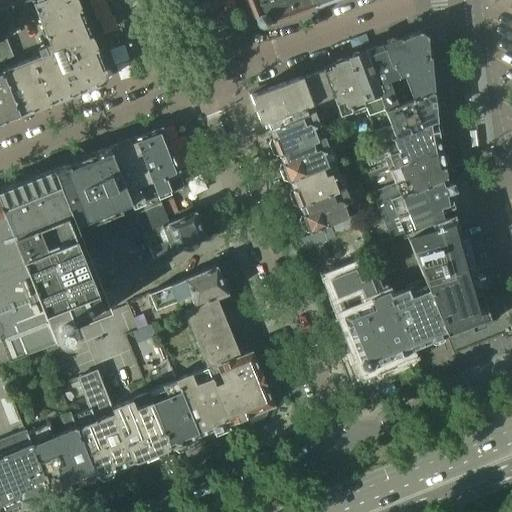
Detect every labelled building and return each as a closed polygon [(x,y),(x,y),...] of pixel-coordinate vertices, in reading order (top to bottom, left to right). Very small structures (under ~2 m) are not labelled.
[(32,0),(49,43),(52,50),(55,49),(91,35),(76,0),(32,0)] [(250,0),(255,12),(257,18),(258,18),(259,19),(260,20),(261,20),(262,20),(263,21),(264,21),(265,21),(267,21),(269,21),(271,20),(312,5),(309,0),(250,0)] [(12,3),(0,6),(0,32),(2,31),(21,24),(12,3)] [(2,31),(0,32),(0,64),(19,114),(70,94),(52,50),(49,43),(38,47),(40,54),(6,66),(3,58),(11,55),(9,49),(2,31)] [(390,63),(380,66),(385,80),(387,79),(397,105),(413,99),(431,92),(431,84),(432,84),(433,84),(434,83),(435,82),(436,80),(436,79),(437,78),(437,77),(436,75),(436,74),(435,73),(434,72),(433,71),(432,70),(431,70),(429,70),(427,49),(426,35),(419,31),(384,44),(383,44),(385,49),(390,63)] [(55,49),(52,50),(70,94),(99,84),(100,83),(101,82),(102,81),(103,80),(103,79),(104,79),(104,78),(105,77),(105,76),(105,75),(105,74),(105,73),(105,71),(105,70),(105,69),(104,67),(91,35),(55,49)] [(383,44),(348,57),(367,109),(369,113),(385,108),(385,109),(397,105),(387,79),(385,80),(380,66),(390,63),(385,49),(383,44)] [(347,58),(323,67),(336,102),(341,116),(353,111),(354,114),(367,109),(348,57),(347,57),(347,58)] [(0,121),(19,114),(0,64),(0,121)] [(269,129),(321,108),(336,102),(322,66),(256,91),(260,100),(253,103),(260,121),(266,119),(269,127),(269,129)] [(391,124),(375,130),(380,143),(384,141),(434,121),(433,110),(434,109),(435,109),(437,108),(438,106),(438,105),(439,104),(439,102),(439,101),(439,100),(438,98),(438,97),(437,96),(435,95),(434,94),(433,94),(431,93),(431,92),(413,99),(397,105),(385,109),(391,124)] [(321,108),(269,129),(270,131),(272,137),(270,138),(269,142),(267,142),(272,154),(273,153),(277,156),(279,155),(324,136),(327,135),(322,122),(319,123),(315,115),(323,112),(321,108)] [(434,121),(384,141),(390,155),(384,158),(389,170),(390,169),(440,149),(437,138),(438,138),(441,134),(442,134),(440,124),(439,124),(434,121)] [(134,137),(162,205),(165,204),(162,196),(184,187),(177,170),(178,169),(161,127),(134,137)] [(287,181),(290,181),(334,162),(337,160),(332,148),(329,149),(324,136),(279,155),(282,162),(280,163),(279,167),(278,168),(282,180),(284,179),(287,181)] [(109,146),(137,216),(141,225),(143,231),(161,224),(168,221),(162,205),(134,137),(109,146)] [(57,166),(78,223),(113,211),(122,233),(141,225),(137,216),(109,146),(57,166)] [(392,197),(445,177),(443,166),(447,161),(448,162),(446,152),(445,152),(440,149),(390,169),(399,191),(391,194),(392,197)] [(298,207),(300,207),(345,187),(347,186),(342,173),(339,175),(334,162),(290,181),(292,187),(290,188),(288,193),(293,205),(294,205),(298,207)] [(0,335),(0,336),(0,363),(80,333),(77,321),(109,308),(78,223),(57,166),(0,188),(0,335)] [(391,237),(404,232),(405,232),(446,215),(444,209),(453,206),(450,196),(452,195),(455,190),(452,183),(446,180),(445,177),(392,197),(391,198),(397,215),(389,218),(392,227),(388,229),(391,237)] [(303,231),(306,231),(308,232),(331,223),(356,212),(358,212),(352,198),(349,200),(345,187),(300,207),(302,213),(300,214),(301,215),(299,218),(298,219),(303,231)] [(154,256),(205,237),(200,226),(204,222),(201,215),(196,214),(194,211),(168,221),(161,224),(167,240),(150,247),(154,256)] [(361,222),(356,212),(331,223),(335,233),(361,222)] [(446,215),(405,232),(424,279),(446,334),(470,325),(472,330),(486,325),(484,319),(490,317),(482,290),(476,292),(454,212),(446,215)] [(221,279),(216,264),(148,291),(155,310),(190,296),(194,305),(216,297),(227,293),(225,288),(228,287),(224,278),(221,279)] [(411,348),(388,290),(376,294),(369,276),(358,279),(354,268),(330,277),(337,296),(334,301),(338,311),(343,314),(360,357),(359,361),(361,367),(367,369),(372,367),(373,370),(379,373),(397,366),(399,361),(398,358),(407,355),(409,349),(411,348)] [(386,286),(388,290),(411,348),(429,340),(435,344),(443,341),(444,335),(446,334),(424,279),(406,286),(402,279),(386,286)] [(243,415),(251,412),(251,414),(252,415),(254,416),(255,417),(257,417),(258,417),(260,417),(261,416),(263,416),(264,415),(265,414),(266,412),(266,411),(266,409),(266,408),(266,406),(272,404),(271,402),(276,394),(271,382),(263,383),(250,351),(239,355),(216,297),(194,305),(183,309),(206,366),(228,422),(229,423),(230,424),(231,425),(232,426),(234,426),(235,427),(237,426),(238,426),(240,425),(241,424),(242,423),(243,422),(243,420),(243,419),(243,417),(243,415)] [(228,422),(206,366),(174,378),(196,434),(211,428),(214,436),(229,430),(226,422),(228,422)] [(78,379),(88,407),(70,414),(94,475),(97,474),(102,478),(112,475),(113,467),(131,460),(110,405),(97,371),(78,379)] [(196,434),(174,378),(147,389),(147,391),(168,445),(170,444),(171,446),(178,450),(185,447),(186,439),(186,438),(196,434)] [(168,445),(147,391),(110,405),(131,460),(143,456),(145,461),(170,451),(168,445)] [(49,421),(25,430),(50,493),(57,496),(67,491),(69,485),(94,475),(70,414),(68,410),(60,413),(65,426),(67,425),(68,428),(54,433),(49,421)] [(0,498),(5,511),(6,511),(18,511),(19,511),(24,508),(22,504),(50,493),(25,430),(24,429),(0,438),(0,498)]
